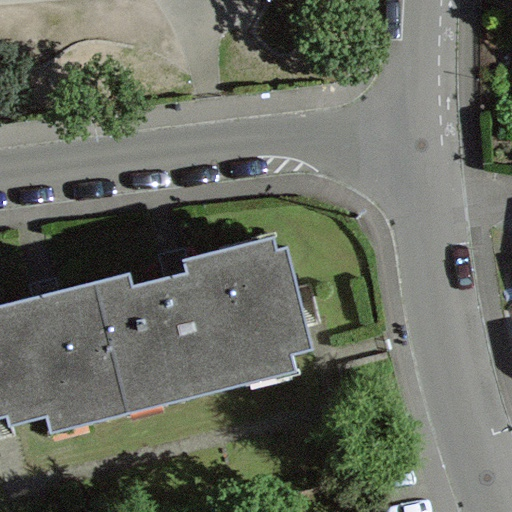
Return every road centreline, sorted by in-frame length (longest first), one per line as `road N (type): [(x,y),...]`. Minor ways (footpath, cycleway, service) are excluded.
road 1 (residential): [(421,116),(0,172)]
road 2 (residential): [(437,219),(501,462)]
